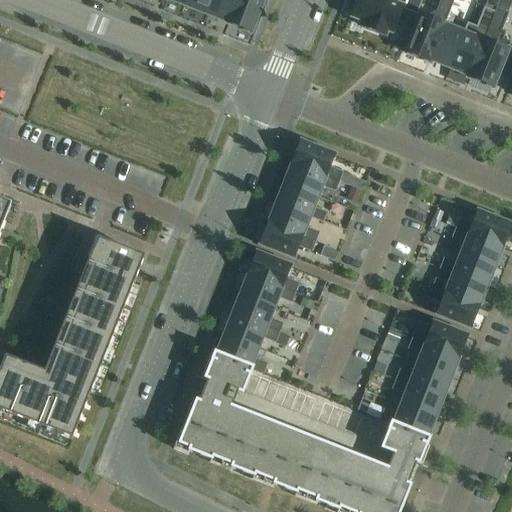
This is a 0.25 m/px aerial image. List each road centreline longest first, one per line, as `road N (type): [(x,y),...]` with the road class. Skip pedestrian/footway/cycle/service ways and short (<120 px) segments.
road 1 (residential): [(196,511),(139,483),(128,457),(214,233)]
road 2 (residential): [(270,94),(32,0)]
road 3 (residential): [(214,233),(0,143)]
road 4 (residential): [(332,119),(384,75),(511,126)]
road 5 (residential): [(511,189),(332,119)]
road 6 (residential): [(511,357),(449,511)]
road 7 (residential): [(214,233),(270,94)]
